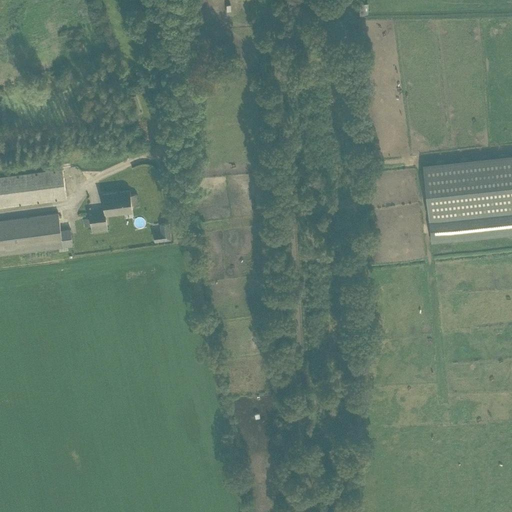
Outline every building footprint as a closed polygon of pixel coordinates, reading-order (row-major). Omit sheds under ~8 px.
[(359,13),(368,13),(368,2),(358,3),(359,13)] [(178,10),(179,24),(188,23),(187,9),(178,10)] [(431,242),(511,233),(511,152),(423,163),(431,242)] [(0,207),(66,199),(62,168),(72,167),(71,163),(55,165),(55,170),(0,176),(0,207)] [(106,215),(133,211),(132,204),(138,203),(137,193),(131,194),(130,189),(102,193),(105,211),(89,213),(90,217),(84,218),(85,226),(91,226),(92,232),(108,230),(106,215)] [(61,229),(58,212),(0,219),(0,253),(72,244),(69,228),(61,229)]
